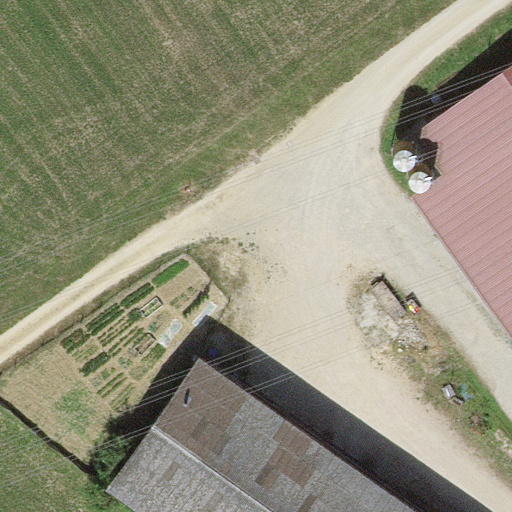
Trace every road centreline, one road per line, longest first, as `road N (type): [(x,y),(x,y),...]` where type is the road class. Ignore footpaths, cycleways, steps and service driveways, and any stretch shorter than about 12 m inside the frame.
road 1 (track): [(487,0),(0,355)]
road 2 (track): [(509,511),(323,363),(259,277),(214,197)]
